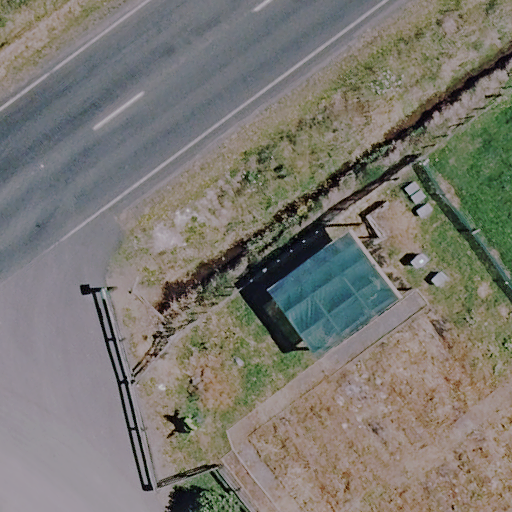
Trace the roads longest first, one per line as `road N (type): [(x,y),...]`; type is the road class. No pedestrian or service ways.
road 1 (track): [(26,166),(311,511)]
road 2 (tertiary): [(0,186),(252,0)]
